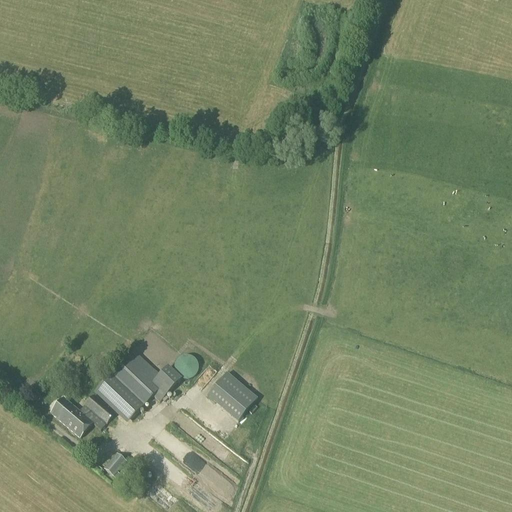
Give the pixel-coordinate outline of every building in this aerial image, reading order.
[(160,377),(134,352),(94,395),(127,426),(138,414),(140,416),(143,413),(141,412),(153,399),(159,405),(162,402),(164,404),(168,400),(166,398),(181,382),(167,369),(160,377)] [(187,382),(189,382),(191,381),(193,380),(194,379),(196,377),(197,375),(198,373),(198,371),(198,369),(198,367),(197,365),(196,363),(195,361),(193,360),(191,359),(189,358),(187,358),(185,358),(183,358),(181,359),(179,360),(177,362),(176,364),(175,365),(174,368),(174,370),(174,372),(175,374),(176,376),(177,378),(179,379),(180,380),(182,381),(185,382),(187,382)] [(198,384),(205,390),(221,372),(214,366),(198,384)] [(238,425),(258,401),(227,375),(207,399),(238,425)] [(115,416),(94,397),(79,414),(63,401),(51,415),(80,440),(88,431),(96,438),(115,416)] [(225,455),(227,449),(219,447),(217,453),(225,455)] [(113,479),(126,464),(117,456),(104,471),(113,479)] [(245,460),(238,464),(242,472),(250,467),(245,460)] [(200,473),(232,503),(240,495),(217,472),(217,473),(208,465),(200,473)] [(173,481),(215,511),(232,511),(233,511),(179,472),(173,481)]
